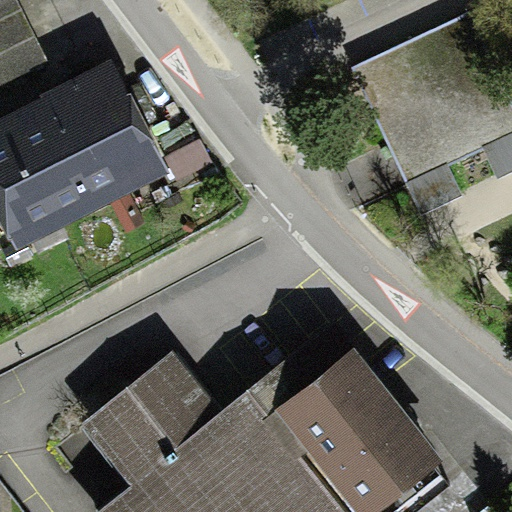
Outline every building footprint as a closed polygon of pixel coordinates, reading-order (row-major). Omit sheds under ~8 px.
[(0,0),(0,50),(34,34),(17,0),(0,0)] [(511,167),(511,104),(468,13),(352,67),(420,211),(460,192),(447,165),(483,148),(496,175),(511,167)] [(0,84),(48,61),(34,34),(0,50),(0,84)] [(51,114),(0,140),(0,189),(16,222),(155,152),(110,63),(43,97),(51,114)] [(379,511),(359,486),(416,441),(327,329),(232,404),(215,418),(167,358),(92,417),(141,478),(97,511),(379,511)]
